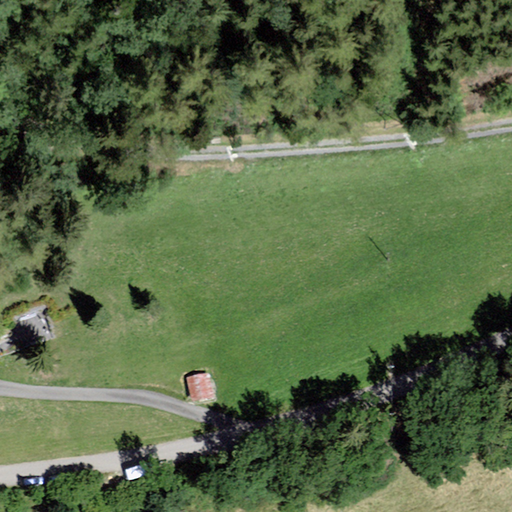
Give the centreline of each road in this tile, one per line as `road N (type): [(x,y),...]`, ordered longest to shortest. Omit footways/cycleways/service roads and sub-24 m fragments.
road 1 (track): [(0,120),(162,155),(511,124)]
road 2 (residential): [(511,336),(381,391),(249,433)]
road 3 (unclassified): [(249,433),(130,395),(0,389)]
road 4 (residential): [(249,433),(0,476)]
